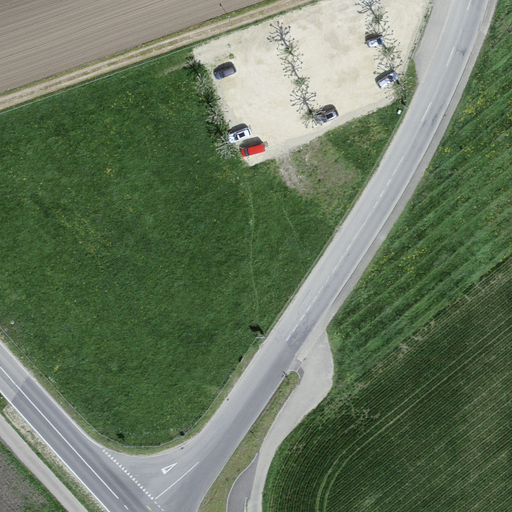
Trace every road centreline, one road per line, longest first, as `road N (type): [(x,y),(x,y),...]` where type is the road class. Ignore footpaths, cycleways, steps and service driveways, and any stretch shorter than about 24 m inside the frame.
road 1 (unclassified): [(141,511),(221,437),(304,323),(416,139),(472,0)]
road 2 (track): [(0,101),(291,0)]
road 3 (secondary): [(0,366),(132,511)]
